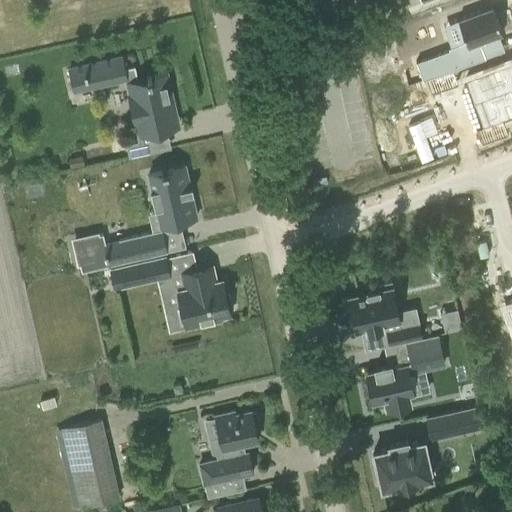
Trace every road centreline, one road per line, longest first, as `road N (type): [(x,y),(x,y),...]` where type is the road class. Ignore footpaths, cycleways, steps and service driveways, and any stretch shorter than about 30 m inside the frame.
road 1 (unclassified): [(337,511),(273,240)]
road 2 (unclassified): [(273,240),(218,0)]
road 3 (residential): [(273,240),(482,172)]
